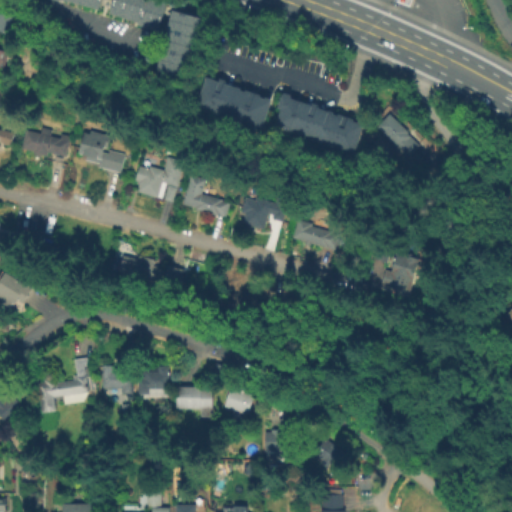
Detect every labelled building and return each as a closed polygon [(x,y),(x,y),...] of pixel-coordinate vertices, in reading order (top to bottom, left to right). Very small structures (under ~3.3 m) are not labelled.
[(97,0),(95,9),(65,0),(55,0),(55,2),(48,0),(97,0)] [(156,32),(134,25),(135,21),(106,13),(109,0),(161,0),(165,1),(156,32)] [(151,74),(170,10),(198,18),(180,82),(151,74)] [(0,33),(0,15),(15,20),(10,36),(0,33)] [(258,130),(192,108),(203,76),(269,98),(258,130)] [(351,156),(272,127),(278,109),(273,107),(279,91),(288,94),(287,97),(362,125),(351,156)] [(417,146),(406,158),(372,126),(383,114),(417,146)] [(45,156),(18,148),(23,129),(38,133),(40,126),(50,129),(48,135),(57,138),(59,133),(68,135),(62,154),(47,150),(45,156)] [(119,172),(82,162),(84,155),(76,153),(81,132),(87,134),(88,129),(109,134),(105,149),(124,154),(119,172)] [(7,146),(0,143),(0,130),(11,134),(7,146)] [(134,192),(137,183),(130,181),(135,166),(145,169),(146,164),(161,169),(165,155),(184,160),(176,188),(159,183),(155,198),(134,192)] [(223,218),(179,205),(189,173),(204,178),(199,194),(228,202),(223,218)] [(279,222),(269,219),(270,215),(265,214),(260,230),(239,224),(242,214),(237,213),(241,198),(252,201),(253,198),(272,203),(273,200),(284,203),(279,222)] [(335,251),(289,239),(295,219),(310,223),(309,227),(339,235),(335,251)] [(383,262),(368,258),(373,239),(388,244),(383,262)] [(409,280),(386,273),(394,250),(417,257),(409,280)] [(183,271),(177,295),(115,278),(120,257),(134,261),(136,256),(153,261),(152,268),(163,271),(164,266),(183,271)] [(21,306),(14,302),(7,314),(0,309),(0,274),(2,271),(31,289),(21,306)] [(511,341),(511,342),(497,319),(511,309),(511,341)] [(40,414),(35,380),(54,378),(54,383),(76,380),(73,360),(88,358),(93,393),(53,399),(55,411),(40,414)] [(233,367),(227,381),(212,376),(217,361),(233,367)] [(138,397),(138,366),(166,365),(166,389),(155,390),(155,396),(138,397)] [(119,398),(120,388),(100,388),(100,366),(111,366),(111,372),(131,372),(131,398),(119,398)] [(245,415),(220,406),(227,386),(252,395),(245,415)] [(5,425),(0,419),(0,396),(10,388),(26,406),(5,425)] [(199,419),(199,410),(173,409),(173,388),(211,389),(210,419),(199,419)] [(120,406),(129,406),(129,415),(120,415),(120,406)] [(331,470),(303,447),(317,430),(345,452),(331,470)] [(261,453),(261,433),(288,433),(288,453),(261,453)] [(167,511),(150,511),(150,507),(144,507),(144,490),(159,491),(159,507),(167,507),(167,511)] [(341,511),(316,511),(317,509),(319,510),(319,490),(338,490),(338,511),(341,511)] [(60,511),(60,504),(89,503),(89,511),(60,511)] [(193,511),(194,503),(174,503),(173,511),(193,511)]
